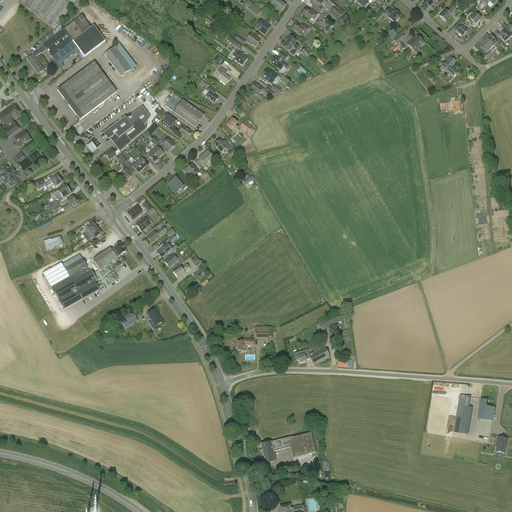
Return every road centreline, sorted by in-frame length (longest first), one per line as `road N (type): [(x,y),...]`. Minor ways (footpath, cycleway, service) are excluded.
road 1 (unclassified): [(511,384),(294,367),(221,382)]
road 2 (residential): [(124,203),(211,133),(299,0)]
road 3 (primary): [(136,511),(94,484),(0,453)]
road 4 (residential): [(124,203),(42,95)]
road 5 (secondary): [(253,511),(221,382)]
